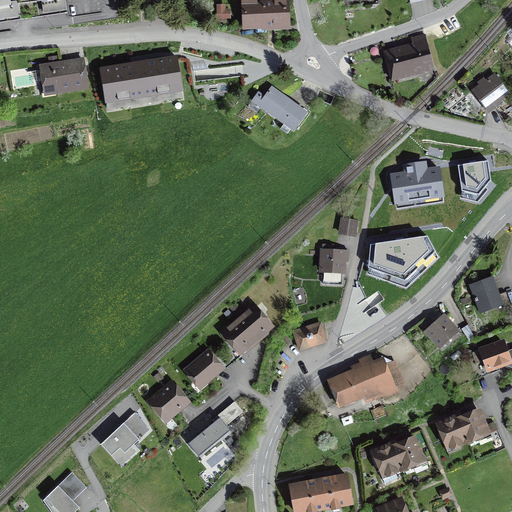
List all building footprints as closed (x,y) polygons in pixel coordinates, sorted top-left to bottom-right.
[(241,0),(242,31),(262,30),(262,32),(291,31),(289,0),(272,0),(273,1),(257,1),(257,0),(241,0)] [(216,19),(231,19),(231,9),(226,9),(226,5),(216,5),(216,19)] [(410,38),(412,44),(383,52),(391,82),(435,71),(425,34),(410,38)] [(99,68),(105,105),(183,93),(177,56),(99,68)] [(89,91),(84,57),(39,64),(44,98),(89,91)] [(471,91),(488,114),(511,96),(511,95),(495,73),(486,80),(484,77),(477,83),(479,85),(471,91)] [(294,133),(308,113),(290,100),(272,86),(265,96),(259,92),(248,107),(257,113),(261,109),(294,133)] [(490,181),(487,162),(473,164),(457,167),(461,192),(478,196),(490,181)] [(391,177),(395,204),(442,197),(438,170),(423,172),(422,164),(413,166),(406,167),(407,174),(391,177)] [(339,234),(353,236),(355,222),(341,220),(339,234)] [(401,241),(370,246),(367,269),(404,282),(434,253),(426,237),(401,241)] [(342,286),(342,275),(346,275),(346,263),(349,263),(349,251),(334,250),(334,245),(322,244),(322,248),(320,248),(319,274),(323,274),(323,285),(342,286)] [(479,315),(503,307),(504,310),(511,307),(511,289),(500,294),(494,277),(469,285),(479,315)] [(462,306),(472,302),(470,296),(460,300),(462,306)] [(254,303),(219,333),(240,357),(247,352),(248,353),(270,334),(269,333),(275,327),(262,312),(267,308),(262,302),(257,307),(254,303)] [(240,311),(234,304),(229,309),(235,315),(240,311)] [(228,319),(233,315),(228,310),(223,314),(228,319)] [(439,351),(460,332),(444,314),(423,333),(439,351)] [(298,352),(328,343),(321,322),(292,331),(298,352)] [(461,329),(469,341),(475,337),(467,325),(461,329)] [(487,374),(507,367),(511,369),(511,349),(508,351),(504,339),(478,349),(487,374)] [(182,371),(199,391),(225,370),(208,350),(182,371)] [(370,355),(359,359),(364,369),(353,373),(329,383),(339,405),(381,388),(385,398),(397,393),(383,360),(374,364),(370,355)] [(158,383),(163,379),(159,373),(153,377),(158,383)] [(146,402),(165,425),(192,404),(172,380),(146,402)] [(199,459),(230,432),(226,427),(243,413),(234,402),(212,421),(214,423),(188,445),(199,459)] [(447,454),(491,435),(490,433),(498,430),(494,422),(487,425),(480,409),(456,419),(455,415),(435,424),(447,454)] [(135,414),(100,446),(111,458),(112,457),(122,468),(140,450),(135,446),(150,431),(147,428),(147,427),(135,414)] [(423,460),(413,437),(398,444),(397,442),(392,444),(375,452),(385,476),(423,460)] [(73,502),(87,488),(72,473),(58,486),(73,502)] [(300,511),(351,503),(346,476),(319,481),(290,486),(295,511),(300,511)] [(50,511),(76,511),(81,508),(73,502),(58,486),(43,501),(50,511)] [(451,496),(448,489),(441,492),(444,499),(451,496)] [(407,511),(402,500),(380,509),(381,511),(407,511)]
